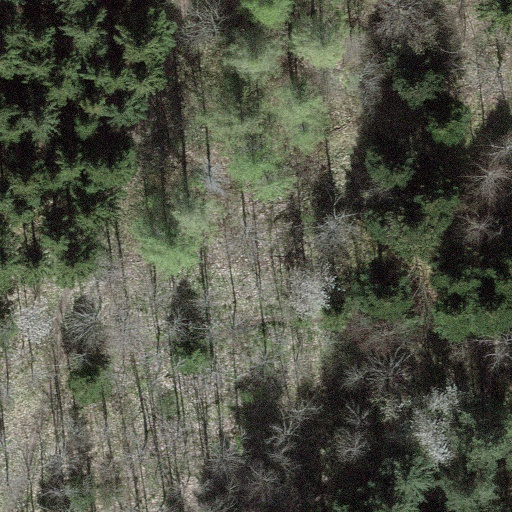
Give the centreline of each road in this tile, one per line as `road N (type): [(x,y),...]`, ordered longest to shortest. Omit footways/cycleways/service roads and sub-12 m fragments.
road 1 (track): [(125,356),(226,0)]
road 2 (track): [(191,511),(125,356)]
